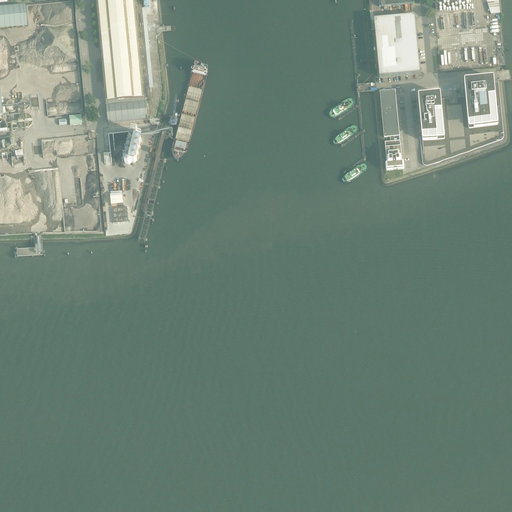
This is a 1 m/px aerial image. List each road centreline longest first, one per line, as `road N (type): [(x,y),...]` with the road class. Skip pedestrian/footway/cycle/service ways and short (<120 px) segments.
road 1 (unclassified): [(381,86),(430,83),(423,0)]
road 2 (unclassified): [(99,126),(85,0)]
